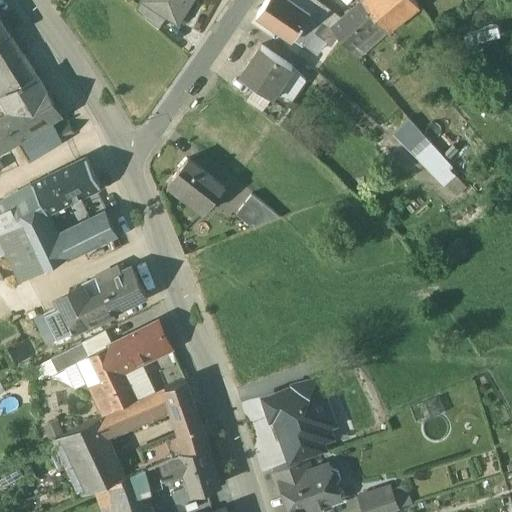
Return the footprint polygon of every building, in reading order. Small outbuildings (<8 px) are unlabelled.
[(143,0),(142,2),(167,18),(172,22),(186,0),(143,0)] [(309,13),(290,0),(265,0),(256,15),(291,39),(309,13)] [(293,0),(307,10),(313,0),(293,0)] [(336,13),(319,0),(313,0),(307,10),(330,27),(339,20),(334,16),(336,13)] [(362,0),(362,1),(387,31),(419,6),(413,0),(362,0)] [(496,0),(483,0),(473,6),(481,19),(501,8),(496,0)] [(379,22),(362,1),(339,20),(330,27),(350,48),(379,22)] [(167,18),(142,2),(135,13),(158,32),(167,18)] [(309,13),(291,39),(303,48),(321,21),(309,13)] [(0,41),(0,71),(22,59),(8,37),(0,41)] [(292,68),(260,47),(239,77),(253,87),(271,99),(273,98),(292,68)] [(0,71),(0,90),(31,72),(23,59),(22,59),(0,71)] [(60,121),(31,72),(0,90),(0,100),(1,102),(16,94),(24,108),(10,116),(0,122),(0,157),(6,155),(60,121)] [(271,99),(253,87),(244,99),(275,123),(286,108),(273,98),(271,99)] [(16,94),(1,102),(10,116),(24,108),(16,94)] [(452,166),(408,117),(393,132),(392,133),(438,180),(449,169),(452,166)] [(67,130),(60,134),(64,142),(71,138),(67,130)] [(101,191),(86,161),(30,189),(35,198),(45,218),(101,191)] [(224,190),(187,161),(168,187),(204,216),(224,190)] [(449,169),(438,180),(443,185),(444,184),(455,195),(465,186),(449,169)] [(30,189),(0,204),(0,216),(35,198),(30,189)] [(280,219),(251,197),(235,217),(253,230),(280,219)] [(35,198),(0,216),(0,244),(6,258),(19,285),(86,253),(75,230),(56,239),(45,218),(35,198)] [(105,215),(75,230),(86,253),(116,238),(105,215)] [(130,270),(119,276),(116,270),(95,281),(106,303),(91,309),(86,312),(92,326),(145,300),(130,270)] [(91,309),(81,290),(54,302),(58,310),(70,336),(92,326),(86,312),(91,309)] [(70,336),(58,310),(44,317),(57,343),(70,336)] [(88,358),(86,359),(105,398),(127,388),(119,373),(169,349),(157,324),(88,358)] [(81,346),(49,362),(57,376),(77,366),(76,363),(86,359),(88,358),(81,346)] [(105,398),(86,359),(76,363),(77,366),(102,419),(135,404),(127,388),(105,398)] [(328,409),(317,380),(295,388),(295,390),(265,401),(272,418),(276,417),(284,441),(326,426),(321,412),(328,409)] [(184,382),(163,391),(170,411),(179,436),(201,426),(195,411),(184,382)] [(163,391),(138,403),(144,422),(170,411),(163,391)] [(102,419),(97,422),(104,438),(144,422),(138,403),(135,404),(102,419)] [(97,422),(65,437),(91,495),(107,487),(123,479),(104,438),(97,422)] [(179,436),(136,453),(145,470),(205,445),(207,444),(201,426),(179,436)] [(282,442),(290,464),(306,459),(327,451),(322,439),(330,436),(326,426),(284,441),(282,442)] [(145,470),(134,475),(142,494),(161,487),(159,484),(161,480),(184,472),(192,493),(217,484),(205,445),(145,470)] [(310,469),(306,459),(290,464),(272,471),(277,485),(281,484),(289,505),(287,511),(306,511),(340,500),(335,485),(337,484),(341,477),(338,469),(330,466),(329,467),(327,463),(310,469)] [(134,475),(123,479),(107,487),(117,511),(150,511),(142,494),(134,475)] [(391,486),(358,498),(362,511),(394,511),(399,510),(391,486)] [(117,511),(107,487),(91,495),(99,511),(117,511)]
